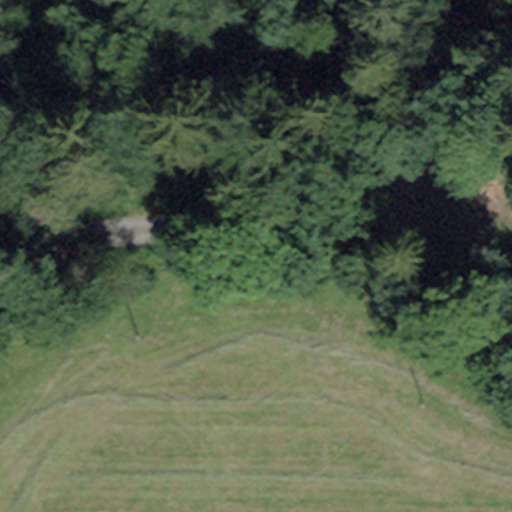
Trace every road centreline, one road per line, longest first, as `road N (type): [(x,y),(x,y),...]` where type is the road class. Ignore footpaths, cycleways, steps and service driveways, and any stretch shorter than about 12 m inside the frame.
road 1 (unclassified): [(0,263),(86,233),(227,213),(311,211),(421,231),(511,285)]
road 2 (track): [(455,0),(392,221)]
